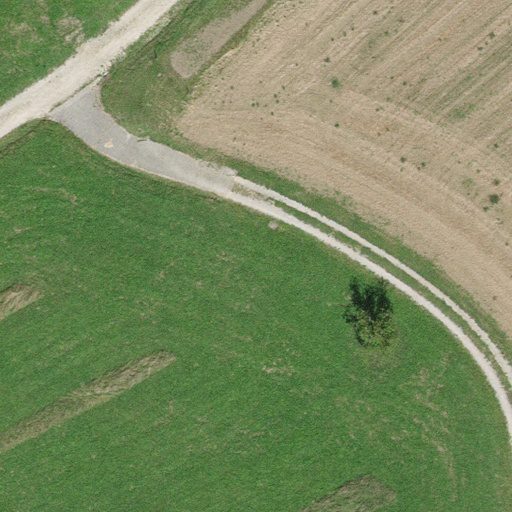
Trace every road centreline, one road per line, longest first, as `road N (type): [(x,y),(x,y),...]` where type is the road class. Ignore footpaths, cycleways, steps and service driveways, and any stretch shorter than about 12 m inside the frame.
road 1 (track): [(511,401),(477,343),(353,245),(195,186),(57,86)]
road 2 (track): [(163,0),(57,86)]
